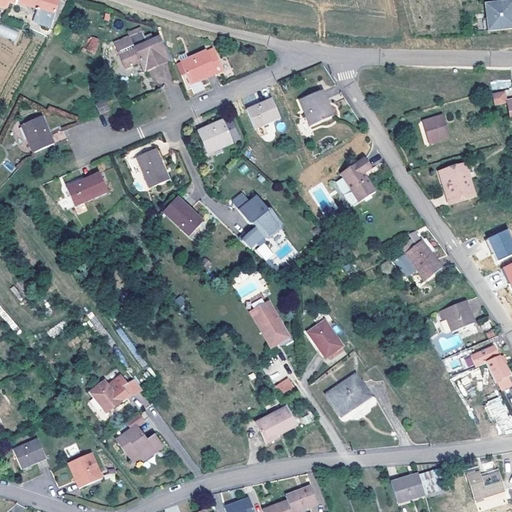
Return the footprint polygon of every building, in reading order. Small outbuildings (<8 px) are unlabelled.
[(41,11),(55,15),(60,0),(17,0),(17,3),(41,11)] [(511,2),(486,5),(490,31),(511,28),(511,2)] [(53,22),(55,15),(41,11),(39,18),(53,22)] [(1,24),(0,24),(0,34),(15,42),(19,32),(1,24)] [(168,59),(159,38),(150,41),(149,37),(144,39),(142,33),(115,44),(125,68),(138,62),(143,73),(154,68),(153,66),(168,59)] [(87,52),(95,55),(101,44),(92,40),(87,52)] [(219,45),(206,51),(214,72),(215,74),(222,72),(222,71),(218,62),(224,59),(219,45)] [(200,81),(199,78),(214,72),(206,51),(180,62),(190,86),(200,81)] [(169,62),(168,59),(153,66),(154,68),(169,62)] [(228,68),(224,59),(218,62),(222,71),(228,68)] [(214,72),(199,78),(200,81),(215,74),(214,72)] [(322,91),(299,100),(310,126),(333,117),(322,91)] [(270,99),(246,109),(254,129),(279,118),(270,99)] [(99,116),(109,111),(104,101),(95,105),(99,116)] [(41,117),(20,126),(32,154),(53,144),(41,117)] [(231,119),(223,123),(229,135),(236,132),(231,119)] [(205,152),(221,145),(222,148),(232,143),(231,140),(229,135),(223,123),(222,120),(197,132),(205,152)] [(422,128),(429,151),(447,145),(440,122),(422,128)] [(425,152),(429,151),(422,128),(418,129),(425,152)] [(236,132),(229,135),(231,140),(238,137),(236,132)] [(148,143),(132,150),(149,189),(168,181),(155,150),(151,151),(148,143)] [(222,148),(221,145),(205,152),(206,154),(222,148)] [(371,169),(364,159),(340,175),(345,183),(350,191),(358,203),(375,192),(367,180),(363,174),(371,169)] [(464,168),(439,175),(442,187),(446,186),(451,206),(473,201),(464,168)] [(99,173),(66,187),(74,206),(107,193),(99,173)] [(442,187),(447,208),(451,206),(446,186),(442,187)] [(358,203),(350,191),(343,195),(350,207),(358,203)] [(238,212),(248,203),(241,195),(233,202),(232,205),(238,212)] [(202,222),(176,197),(162,212),(188,237),(202,222)] [(248,203),(238,212),(249,225),(252,225),(253,224),(257,228),(256,229),(263,238),(269,238),(280,229),(280,223),(268,212),(270,210),(255,197),(248,203)] [(511,236),(507,228),(486,239),(498,261),(511,253),(511,236)] [(263,238),(256,229),(245,232),(253,242),(263,238)] [(253,242),(245,232),(242,240),(250,248),(253,242)] [(420,242),(414,233),(408,238),(415,246),(420,242)] [(421,242),(420,242),(415,246),(404,254),(424,281),(441,269),(421,242)] [(266,243),(255,249),(263,262),(273,256),(266,243)] [(204,258),(200,264),(208,270),(212,263),(204,258)] [(511,262),(502,267),(511,290),(511,262)] [(465,302),(448,309),(443,311),(446,320),(452,334),(474,324),(465,302)] [(250,313),(271,347),(288,338),(267,303),(250,313)] [(446,320),(443,311),(438,312),(442,322),(446,320)] [(62,322),(47,331),(51,338),(66,329),(62,322)] [(324,322),(308,334),(325,358),(341,347),(324,322)] [(470,356),(475,367),(485,364),(499,360),(493,348),(492,347),(470,356)] [(469,356),(464,358),(468,368),(473,365),(469,356)] [(499,360),(485,364),(494,384),(508,377),(499,360)] [(355,377),(327,395),(340,416),(368,398),(355,377)] [(142,391),(133,380),(120,389),(128,400),(142,391)] [(293,390),(285,380),(271,388),(279,398),(293,390)] [(120,402),(104,382),(89,395),(105,414),(120,402)] [(128,400),(120,389),(114,393),(122,405),(128,400)] [(485,402),(497,434),(511,428),(511,421),(502,396),(485,402)] [(254,423),(265,444),(276,438),(275,436),(294,427),(285,408),(254,423)] [(309,415),(301,419),(304,425),(312,421),(309,415)] [(156,450),(148,440),(145,442),(135,428),(115,444),(132,465),(140,459),(144,464),(154,455),(152,452),(156,450)] [(153,437),(148,440),(156,450),(160,447),(153,437)] [(45,459),(43,453),(37,440),(12,450),(20,470),(45,459)] [(90,454),(67,464),(71,475),(74,474),(80,488),(101,479),(90,454)] [(424,472),(419,474),(425,495),(441,490),(438,480),(435,470),(424,472)] [(503,491),(497,472),(480,477),(479,477),(477,471),(467,474),(469,481),(474,500),(503,491)] [(74,474),(71,475),(77,489),(80,488),(74,474)] [(425,495),(419,474),(391,482),(397,503),(425,495)] [(310,486),(285,495),(287,500),(287,501),(291,511),(292,511),(316,503),(310,486)] [(225,511),(254,511),(249,497),(224,507),(225,511)] [(291,511),(287,501),(287,500),(262,510),(263,511),(291,511)]
